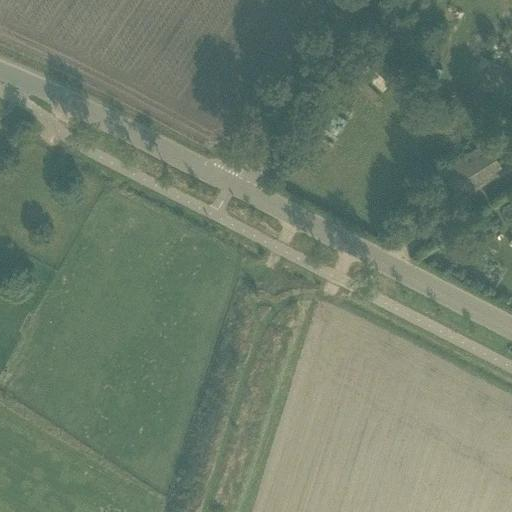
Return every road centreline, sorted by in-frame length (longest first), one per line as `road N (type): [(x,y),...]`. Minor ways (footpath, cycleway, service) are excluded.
road 1 (unclassified): [(511,330),(233,184)]
road 2 (unclassified): [(233,184),(0,71)]
road 3 (unclassified): [(233,184),(359,0)]
